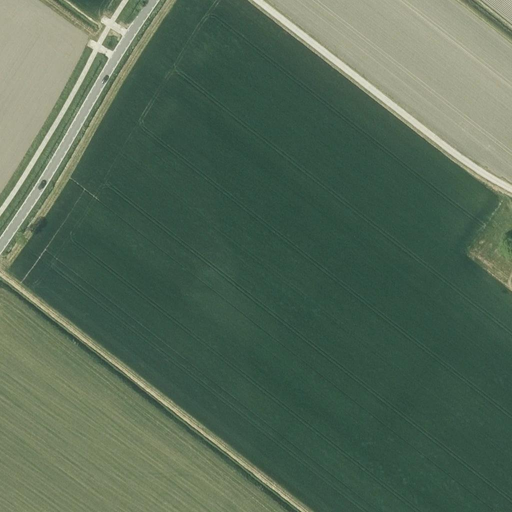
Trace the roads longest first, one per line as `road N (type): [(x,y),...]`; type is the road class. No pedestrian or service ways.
road 1 (unknown): [(260,0),(499,181)]
road 2 (tertiary): [(0,246),(153,0)]
